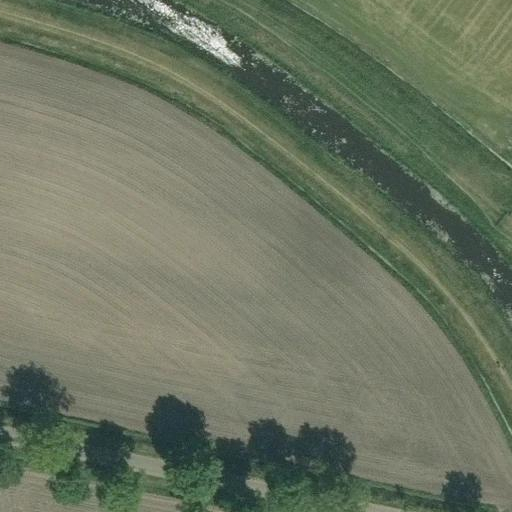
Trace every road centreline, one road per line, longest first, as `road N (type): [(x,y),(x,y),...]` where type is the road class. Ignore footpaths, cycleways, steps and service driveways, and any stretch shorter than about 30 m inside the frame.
road 1 (track): [(0,11),(134,51),(263,131),(423,261),(511,380)]
road 2 (unclassified): [(363,511),(0,436)]
